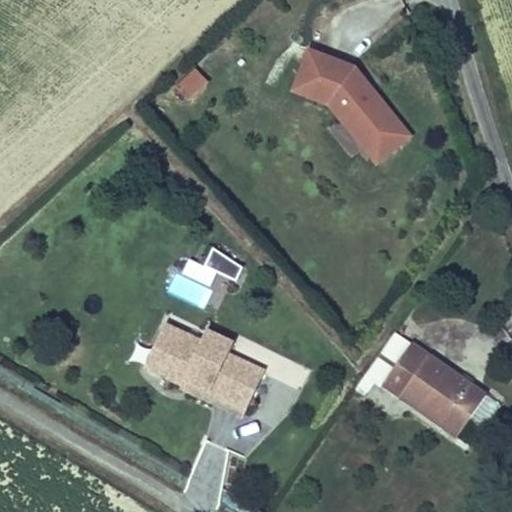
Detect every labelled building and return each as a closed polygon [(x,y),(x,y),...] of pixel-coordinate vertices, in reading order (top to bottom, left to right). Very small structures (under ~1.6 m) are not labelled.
[(398,123),(353,65),(306,47),(289,90),(329,106),(364,150),(398,123)] [(188,99),(208,82),(196,69),(177,87),(188,99)] [(374,163),(409,136),(398,123),(364,150),(374,163)] [(233,285),(242,269),(211,253),(202,269),(233,285)] [(263,370),(227,354),(232,343),(211,333),(206,344),(163,324),(152,347),(169,355),(161,373),(181,383),(183,378),(209,390),(217,372),(254,389),(263,370)] [(498,404),(469,385),(410,345),(384,382),(460,434),(470,419),(482,427),(498,404)] [(143,365),(161,373),(169,355),(152,347),(143,365)] [(245,407),(254,389),(217,372),(209,390),(245,407)] [(472,381),(463,374),(460,379),(469,385),(472,381)] [(181,383),(180,385),(242,414),(245,407),(209,390),(183,378),(181,383)] [(201,443),(189,499),(215,505),(227,449),(201,443)]
